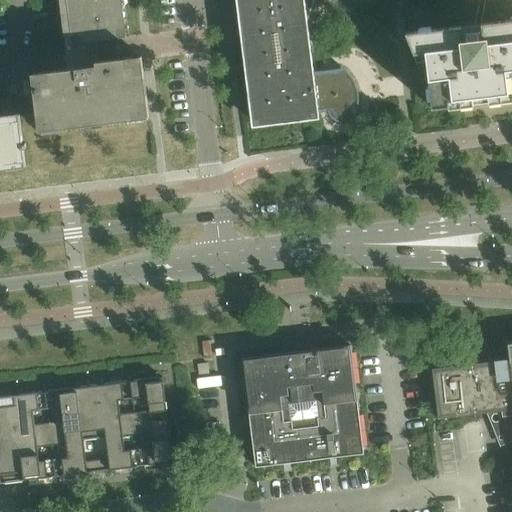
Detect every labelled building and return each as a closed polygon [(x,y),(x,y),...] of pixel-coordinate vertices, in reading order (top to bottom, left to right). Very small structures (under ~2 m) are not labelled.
[(129,36),(124,0),(66,0),(72,42),(64,43),(68,69),(32,74),(34,95),(39,134),(149,120),(142,60),(97,66),(94,41),(129,36)] [(327,112),(328,114),(328,115),(329,117),(331,118),(333,120),(335,121),(337,122),(339,122),(341,123),(344,122),(346,122),(347,121),(349,121),(351,119),(353,117),(354,116),(354,115),(356,111),(356,108),(357,106),(357,104),(358,101),(358,99),(357,97),(357,93),(357,90),(356,88),(355,86),(354,82),(352,79),(350,76),(348,73),(345,71),(342,68),(340,67),(339,68),(320,71),(307,73),(307,71),(306,71),(306,64),(310,61),(311,60),(304,52),(304,50),(303,43),(307,39),(307,40),(308,39),(302,30),(301,28),(303,24),(305,24),(307,17),(310,10),(313,1),(313,0),(238,0),(236,4),(237,5),(237,4),(242,7),(243,14),(243,16),(239,26),(240,26),(245,28),(246,35),(246,37),(241,47),(243,48),(243,47),(248,49),(248,57),(248,56),(248,59),(244,69),(245,69),(250,71),(251,78),(251,80),(253,96),(248,96),(251,122),(252,121),(262,126),(262,125),(264,120),(271,119),(273,119),(283,123),(284,122),(286,117),(293,116),(295,116),(305,120),(305,119),(307,114),(327,112)] [(448,108),(500,102),(511,100),(511,19),(480,24),(481,30),(461,32),(461,26),(405,33),(416,62),(417,61),(425,60),(428,87),(429,87),(430,99),(430,100),(431,108),(447,106),(448,108)] [(18,119),(0,120),(0,166),(24,163),(24,166),(25,166),(23,148),(26,148),(25,143),(23,144),(19,113),(17,113),(18,119)] [(511,343),(507,344),(509,360),(433,369),(438,419),(487,413),(502,412),(506,441),(511,440),(511,343)] [(242,359),(256,468),(364,455),(351,345),(292,352),(242,359)] [(131,381),(136,424),(168,420),(163,377),(131,381)] [(131,381),(100,385),(105,428),(136,424),(131,381)] [(100,385),(77,388),(82,430),(87,473),(110,470),(105,428),(100,385)] [(77,388),(45,392),(51,434),(82,430),(77,388)] [(14,396),(20,438),(51,434),(45,392),(14,396)] [(0,440),(20,438),(14,396),(0,397),(0,440)] [(136,424),(142,466),(173,462),(168,420),(136,424)] [(136,424),(105,428),(110,470),(142,466),(136,424)] [(82,430),(51,434),(56,477),(87,473),(82,430)] [(20,438),(25,481),(56,477),(51,434),(20,438)] [(25,481),(20,438),(0,440),(0,483),(0,484),(25,481)]
